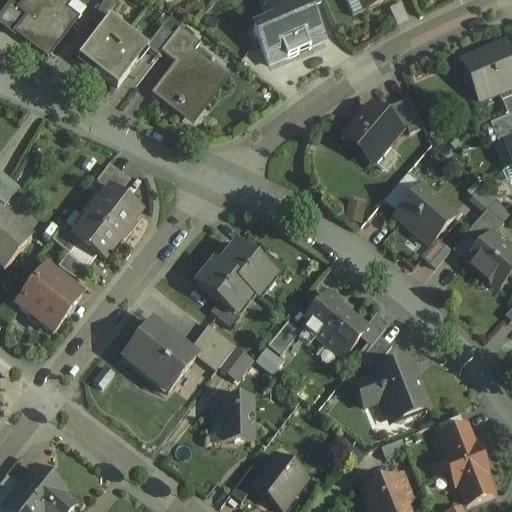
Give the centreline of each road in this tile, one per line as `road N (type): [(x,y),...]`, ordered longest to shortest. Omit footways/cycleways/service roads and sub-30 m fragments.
road 1 (residential): [(220,181),(354,255),(442,329),(511,403)]
road 2 (residential): [(510,0),(411,41),(310,107),(220,181)]
road 3 (residential): [(220,181),(42,399)]
road 4 (residential): [(0,79),(220,181)]
road 5 (residential): [(185,511),(42,399)]
